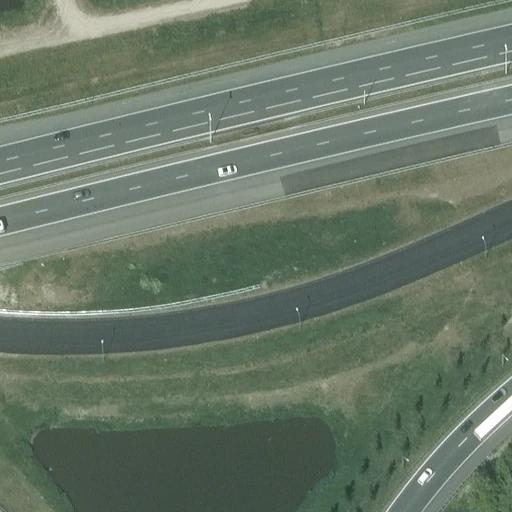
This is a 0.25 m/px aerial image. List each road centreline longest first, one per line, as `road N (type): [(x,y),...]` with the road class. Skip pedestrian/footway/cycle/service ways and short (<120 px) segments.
road 1 (motorway): [(0,330),(118,332),(231,316),(375,274),(511,214)]
road 2 (motorway): [(511,45),(0,170)]
road 3 (motorway): [(0,222),(511,102)]
road 4 (motorway): [(404,511),(511,396)]
